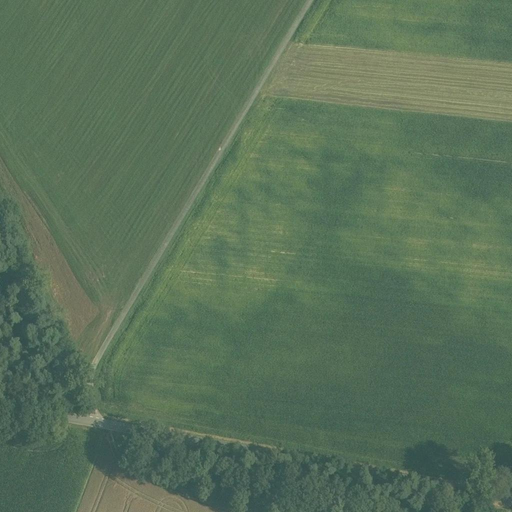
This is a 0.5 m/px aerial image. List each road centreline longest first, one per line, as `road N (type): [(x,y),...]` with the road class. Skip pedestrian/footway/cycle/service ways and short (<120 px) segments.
road 1 (tertiary): [(0,403),(511,500)]
road 2 (track): [(85,380),(0,202)]
road 3 (track): [(113,425),(120,454),(135,471),(250,511)]
